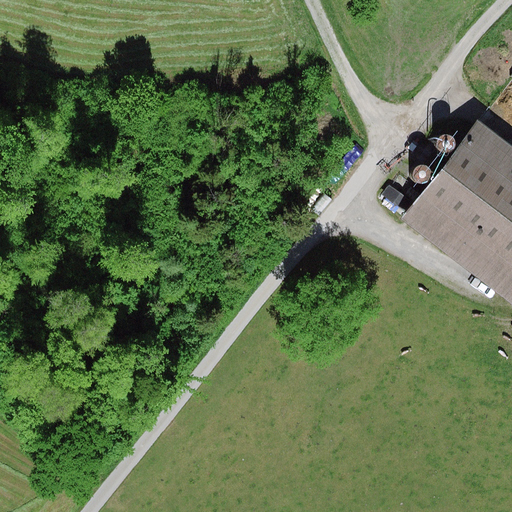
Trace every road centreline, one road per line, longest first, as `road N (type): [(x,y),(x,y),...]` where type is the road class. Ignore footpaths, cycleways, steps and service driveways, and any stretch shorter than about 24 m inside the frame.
road 1 (track): [(415,135),(91,511)]
road 2 (track): [(321,0),(345,52),(415,135)]
road 3 (track): [(511,18),(415,135)]
